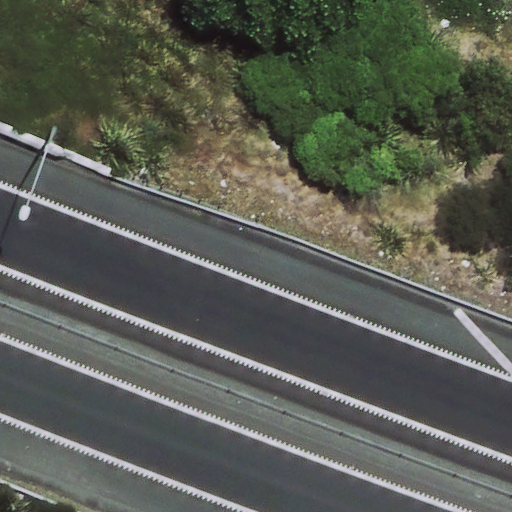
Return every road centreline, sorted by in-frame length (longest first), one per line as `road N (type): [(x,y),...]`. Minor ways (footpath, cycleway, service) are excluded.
road 1 (motorway): [(0,226),(81,261),(511,407)]
road 2 (motorway): [(387,511),(0,375)]
